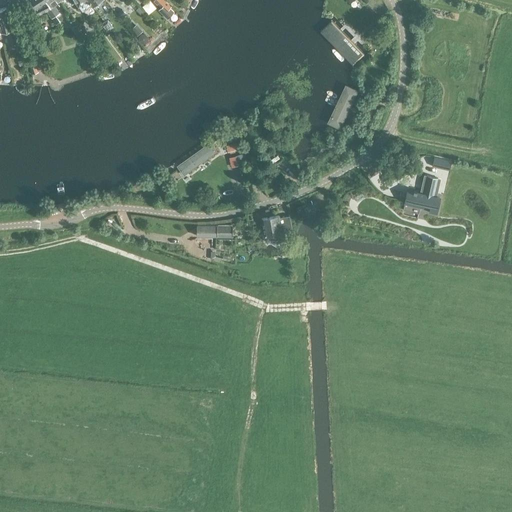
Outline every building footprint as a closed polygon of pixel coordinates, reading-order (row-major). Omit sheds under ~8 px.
[(51,8),(45,0),(30,0),(35,9),(37,15),(47,10),(51,8)] [(61,1),(60,0),(45,0),(51,8),(56,16),(60,12),(55,5),(61,1)] [(151,0),(149,0),(143,5),(149,12),(157,6),(151,0)] [(171,6),(164,0),(152,0),(161,7),(159,10),(168,18),(174,12),(170,7),(171,6)] [(360,10),(365,4),(361,0),(355,0),(352,3),(360,10)] [(139,6),(135,9),(142,16),(145,12),(139,6)] [(420,6),(418,15),(428,17),(429,8),(420,6)] [(7,7),(0,9),(0,28),(1,33),(7,31),(11,48),(17,46),(15,39),(7,7)] [(56,16),(51,8),(47,10),(52,18),(56,16)] [(121,8),(117,13),(121,17),(126,13),(121,8)] [(429,28),(430,19),(422,19),(421,27),(429,28)] [(136,24),(130,29),(136,36),(142,30),(136,24)] [(78,26),(74,29),(79,36),(83,33),(78,26)] [(138,36),(138,40),(141,43),(145,43),(148,40),(148,36),(145,33),(141,33),(138,36)] [(36,62),(30,64),(33,73),(39,72),(36,62)] [(175,164),(184,176),(199,169),(219,151),(210,140),(175,164)] [(228,152),(243,149),(241,141),(226,145),(228,152)] [(232,167),(248,163),(246,153),(229,158),(232,167)] [(432,166),(445,169),(450,170),(452,161),(447,160),(434,157),(432,166)] [(430,208),(433,208),(437,209),(440,198),(436,197),(434,196),(438,178),(427,175),(423,193),(416,192),(417,191),(414,190),(413,191),(408,190),(403,210),(419,213),(421,206),(424,206),(424,204),(430,206),(430,208)] [(300,216),(301,215),(309,213),(305,204),(297,207),(300,216)] [(279,218),(279,216),(262,219),(265,235),(282,232),(281,228),(285,227),(285,229),(292,228),(290,216),(279,218)] [(195,235),(216,235),(216,225),(195,225),(195,235)] [(217,236),(233,236),(233,226),(217,226),(217,236)] [(215,256),(215,251),(211,251),(210,259),(221,262),(222,257),(215,256)]
